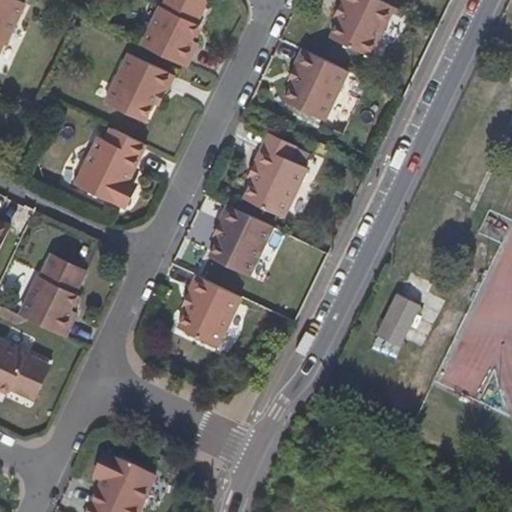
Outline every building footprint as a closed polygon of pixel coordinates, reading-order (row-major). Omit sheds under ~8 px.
[(0,0),(0,43),(1,43),(18,6),(2,0),(0,0)] [(134,45),(180,67),(191,42),(186,39),(192,23),(189,22),(197,5),(186,0),(160,0),(157,7),(153,7),(134,45)] [(365,55),(389,6),(375,0),(335,0),(335,1),(340,4),(336,16),(326,35),(365,55)] [(340,4),(335,1),(329,14),(336,16),(340,4)] [(346,70),(300,48),(292,65),(298,68),(291,80),(283,100),(323,119),(346,70)] [(124,55),(101,104),(140,121),(154,91),(160,94),(167,76),(124,55)] [(286,78),(291,80),(298,68),(292,65),(286,78)] [(141,145),(106,129),(101,142),(93,139),(72,183),(115,202),(118,199),(120,200),(128,183),(122,180),(127,169),(130,169),(141,145)] [(265,133),(252,164),(258,166),(252,179),(242,198),(282,217),(305,167),(288,158),(293,147),(265,133)] [(258,166),(252,164),(247,175),(252,179),(258,166)] [(248,277),(271,228),(226,206),(218,223),(224,226),(218,238),(208,258),(248,277)] [(213,236),(218,238),(224,226),(218,223),(213,236)] [(18,317),(62,339),(74,313),(68,310),(76,294),(72,293),(80,277),(49,260),(39,280),(36,278),(18,317)] [(216,347),(238,299),(194,276),(185,294),(192,297),(186,308),(177,329),(216,347)] [(180,305),(186,308),(192,297),(185,294),(180,305)] [(395,295),(375,337),(399,349),(420,307),(395,295)] [(0,340),(0,387),(8,391),(9,389),(27,397),(42,365),(23,357),(25,352),(0,340)] [(85,511),(138,511),(150,486),(108,467),(106,469),(102,468),(94,485),(101,488),(94,501),(91,500),(85,511)]
